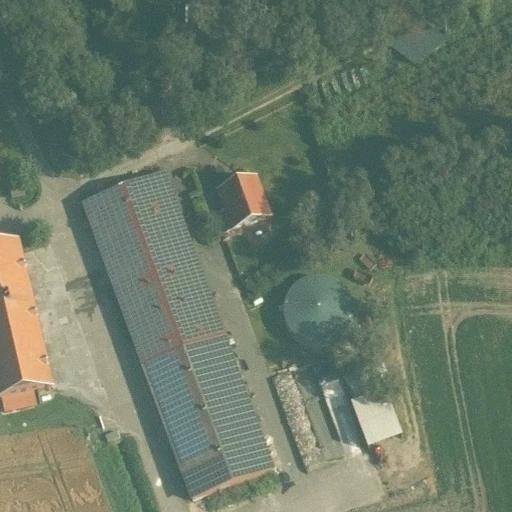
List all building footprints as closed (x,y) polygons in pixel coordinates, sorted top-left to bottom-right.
[(164,183),(85,212),(192,504),(271,475),(164,183)] [(253,184),(220,196),(227,216),(220,219),(226,235),(233,232),(234,234),(267,222),(253,184)] [(0,249),(0,403),(52,392),(16,245),(0,249)] [(333,286),(326,284),(314,283),(303,286),(298,289),(290,298),(286,308),(285,319),(291,334),(299,342),(306,346),(318,348),(331,345),(340,339),(348,328),(351,317),(348,303),(342,293),(333,286)] [(379,454),(414,441),(397,394),(362,407),(379,454)]
